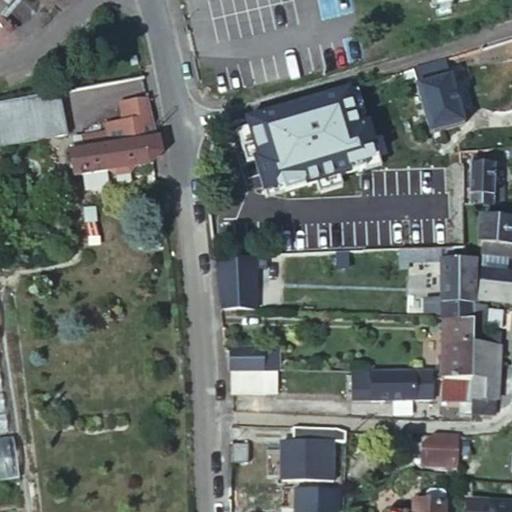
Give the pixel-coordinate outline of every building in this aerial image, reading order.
[(0,0),(0,21),(18,0),(0,0)] [(381,0),(382,4),(398,0),(432,0),(436,11),(471,2),(471,0),(381,0)] [(439,87),(433,68),(414,74),(420,92),(439,87)] [(452,84),(439,87),(420,92),(432,136),(465,127),(452,84)] [(156,133),(147,85),(143,85),(130,87),(139,145),(119,149),(89,154),(84,155),(82,144),(73,146),(75,156),(69,157),(73,182),(151,170),(159,154),(156,133)] [(139,145),(130,87),(110,90),(112,104),(116,133),(119,149),(139,145)] [(110,90),(56,98),(57,110),(58,110),(60,111),(112,104),(110,90)] [(56,98),(37,101),(38,113),(57,110),(56,98)] [(0,149),(63,141),(57,110),(38,113),(37,101),(0,106),(0,149)] [(89,154),(119,149),(116,133),(87,138),(89,154)] [(73,146),(82,144),(84,155),(89,154),(87,138),(72,140),(73,146)] [(470,193),(470,199),(496,199),(497,158),(477,158),(477,193),(470,193)] [(447,245),(447,248),(470,249),(470,199),(470,193),(470,165),(448,165),(448,169),(447,245)] [(511,225),(480,224),(479,253),(511,253),(511,225)] [(400,284),(401,260),(338,260),(338,284),(400,284)] [(257,309),(256,264),(217,265),(217,309),(257,309)] [(442,308),(442,314),(474,314),(475,271),(443,270),(442,308)] [(511,284),(478,280),(477,305),(511,310),(511,284)] [(442,314),(442,308),(427,307),(427,323),(442,323),(442,314)] [(477,314),(474,314),(442,314),(442,323),(442,332),(477,332),(477,314)] [(477,332),(442,332),(442,350),(477,350),(477,332)] [(477,356),(477,350),(442,350),(442,387),(476,387),(477,356)] [(264,353),(235,351),(234,377),(264,378),(264,369),(278,371),(279,360),(265,359),(264,353)] [(477,356),(476,387),(476,407),(498,406),(499,357),(477,356)] [(264,369),(264,378),(278,379),(278,371),(264,369)] [(234,377),(233,399),(264,399),(264,378),(234,377)] [(264,378),(264,399),(277,399),(278,379),(264,378)] [(371,382),(370,405),(416,406),(416,397),(427,398),(427,387),(427,383),(371,382)] [(431,410),(431,387),(427,387),(427,398),(416,397),(416,406),(370,405),(370,411),(431,410)] [(466,408),(476,408),(476,407),(476,387),(442,387),(441,408),(466,408)] [(476,408),(476,419),(498,419),(498,406),(476,407),(476,408)] [(476,419),(476,408),(466,408),(465,421),(476,422),(476,419)] [(332,449),(346,449),(346,435),(332,434),(332,436),(332,449)] [(333,466),(332,449),(332,436),(294,437),(294,452),(295,490),(318,490),(317,466),(333,466)] [(459,466),(460,437),(435,436),(425,445),(425,455),(429,455),(429,465),(459,466)] [(0,481),(16,480),(12,442),(0,443),(0,481)] [(295,490),(294,452),(281,453),(281,490),(295,490)] [(317,466),(318,490),(333,489),(333,466),(317,466)] [(231,496),(249,496),(249,477),(230,476),(231,496)] [(447,511),(448,500),(445,498),(432,498),(429,502),(429,509),(415,510),(415,511),(447,511)] [(307,508),(307,499),(295,500),(295,507),(307,508)] [(307,499),(307,508),(307,511),(336,511),(337,499),(307,499)]
